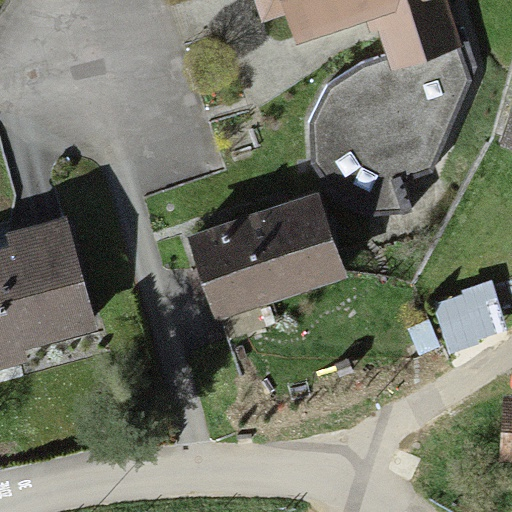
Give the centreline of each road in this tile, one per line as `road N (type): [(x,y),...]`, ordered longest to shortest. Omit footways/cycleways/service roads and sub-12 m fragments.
road 1 (residential): [(70,56),(259,476)]
road 2 (residential): [(259,476),(106,485),(0,506)]
road 3 (residential): [(444,511),(344,460),(259,476)]
